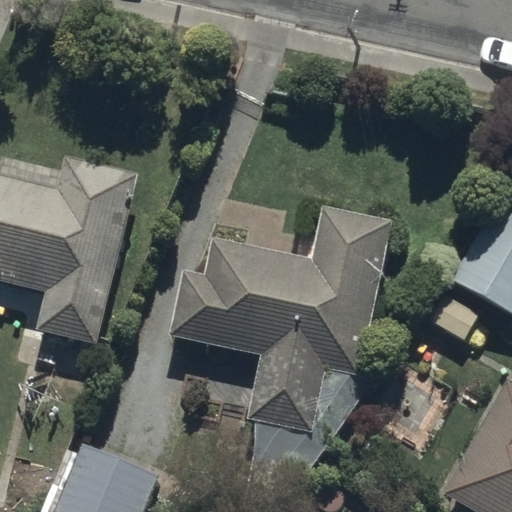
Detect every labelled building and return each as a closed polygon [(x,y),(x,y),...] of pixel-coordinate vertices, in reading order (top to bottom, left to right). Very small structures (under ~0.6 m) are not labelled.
[(41,344),(101,357),(138,193),(0,161),(0,293),(50,305),(41,344)] [(511,223),(501,217),(453,297),(511,332),(511,223)] [(189,293),(176,352),(261,371),(247,438),(315,453),(330,388),(357,394),(391,240),(323,225),(311,278),(212,256),(203,297),(189,293)] [(511,511),(511,399),(509,398),(448,510),(450,511),(511,511)] [(62,511),(153,511),(162,494),(87,459),(62,511)]
